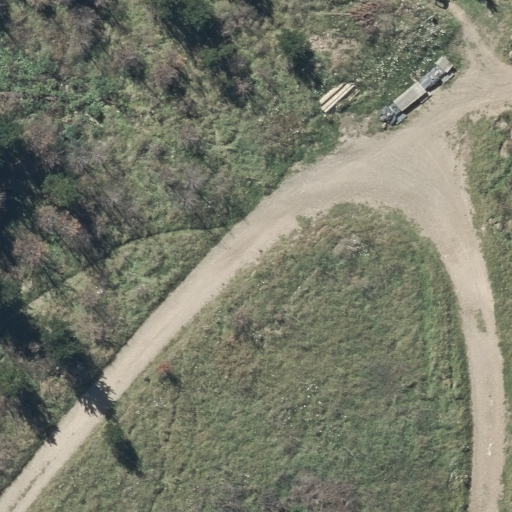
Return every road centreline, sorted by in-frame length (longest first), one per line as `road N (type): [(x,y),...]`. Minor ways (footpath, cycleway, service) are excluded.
road 1 (track): [(511,91),(419,103),(262,217),(91,389),(1,511)]
road 2 (track): [(419,103),(488,388),(490,511)]
